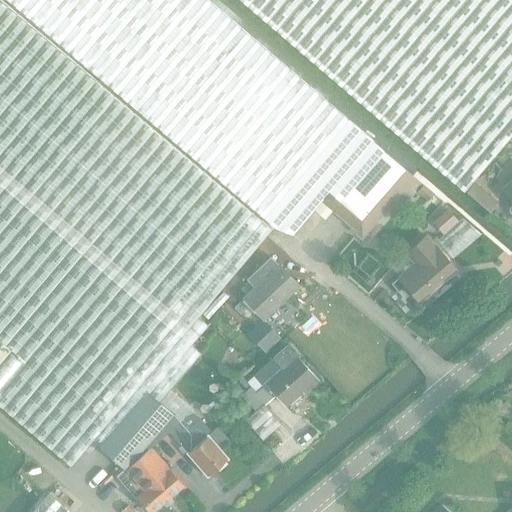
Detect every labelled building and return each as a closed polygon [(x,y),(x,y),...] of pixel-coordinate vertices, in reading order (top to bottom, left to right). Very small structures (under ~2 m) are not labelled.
[(206,0),(5,0),(263,218),(347,119),(206,0)] [(92,441),(101,448),(146,398),(170,418),(176,426),(185,419),(196,415),(192,409),(170,391),(200,355),(190,346),(222,308),(213,299),(268,233),(0,6),(0,342),(10,351),(0,362),(0,406),(69,466),(92,441)] [(347,119),(263,218),(275,228),(291,234),(323,197),(359,228),(397,188),(405,195),(412,195),(421,184),(371,141),(371,140),(347,119)] [(511,182),(502,191),(511,202),(511,203),(508,207),(508,212),(511,216),(511,182)] [(443,214),(434,222),(443,232),(452,223),(443,214)] [(398,278),(391,284),(409,306),(417,299),(420,302),(456,271),(426,236),(406,253),(414,262),(397,277),(398,278)] [(297,287),(278,267),(272,259),(261,268),(247,281),(255,289),(243,300),(262,320),(297,287)] [(264,353),(279,338),(262,320),(247,334),(264,353)] [(0,362),(10,351),(0,342),(0,362)] [(242,377),(238,381),(246,390),(240,395),(256,412),(275,395),(285,406),(307,386),(309,388),(318,380),(287,346),(246,382),(242,377)] [(101,448),(100,450),(115,464),(123,470),(149,449),(168,433),(176,426),(170,418),(146,398),(101,448)] [(234,424),(247,414),(240,405),(227,416),(234,424)] [(176,426),(168,433),(206,478),(227,460),(218,449),(228,441),(216,427),(210,432),(199,420),(196,415),(185,419),(176,426)] [(268,437),(263,441),(269,448),(277,442),(273,437),(268,437)] [(124,471),(116,477),(126,490),(127,488),(137,500),(140,497),(152,511),(153,511),(163,503),(166,507),(172,501),(169,498),(184,487),(170,470),(168,471),(149,449),(123,470),(124,471)] [(68,511),(49,495),(34,511),(68,511)]
